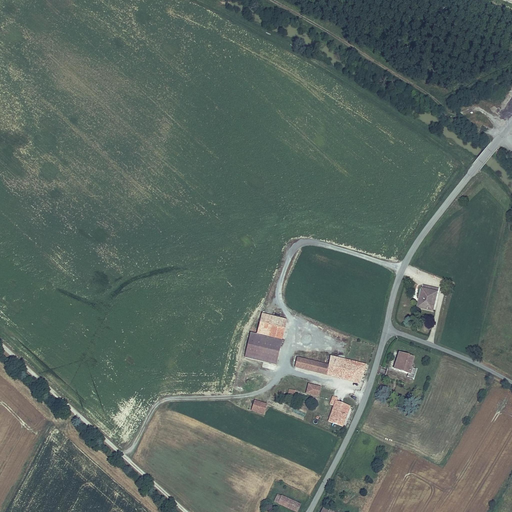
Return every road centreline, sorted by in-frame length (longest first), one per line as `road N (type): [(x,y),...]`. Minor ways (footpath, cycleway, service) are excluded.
road 1 (track): [(201,0),(362,92),(472,171)]
road 2 (track): [(507,128),(491,109),(449,110),(272,0)]
road 3 (track): [(0,341),(185,511)]
road 4 (tertiary): [(511,122),(410,252),(386,328)]
road 5 (tertiary): [(386,328),(359,414),(308,511)]
road 6 (track): [(285,369),(258,394),(165,398),(125,455)]
road 7 (unclassified): [(386,328),(511,381)]
